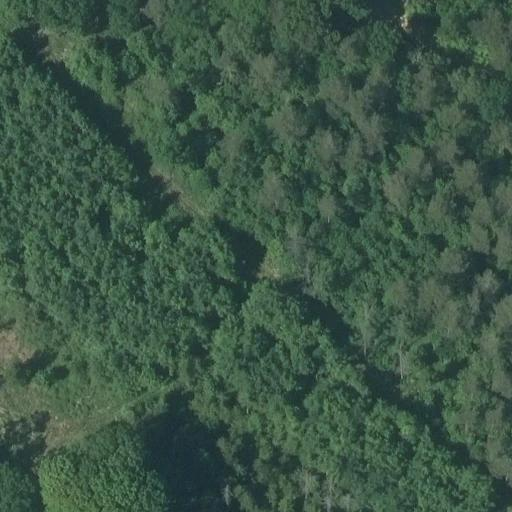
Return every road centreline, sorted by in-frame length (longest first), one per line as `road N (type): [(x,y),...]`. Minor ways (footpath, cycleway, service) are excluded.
road 1 (track): [(0,51),(503,511)]
road 2 (track): [(0,28),(320,9)]
road 3 (track): [(320,9),(511,110)]
